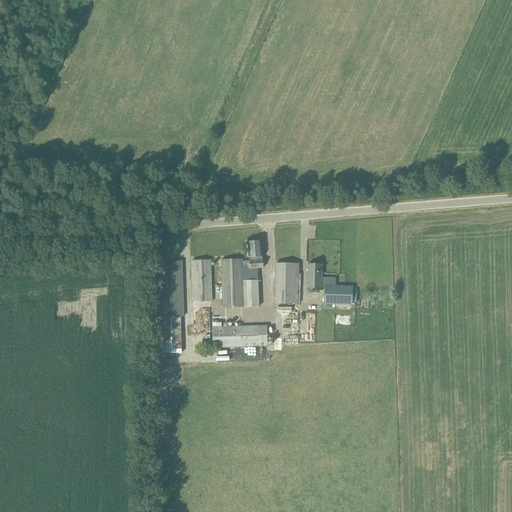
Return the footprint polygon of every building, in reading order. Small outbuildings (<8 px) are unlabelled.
[(262,260),(262,257),(261,242),(248,243),(249,269),(263,268),(262,260)] [(243,282),(243,260),(222,260),(223,306),(258,305),(258,281),(243,282)] [(156,317),(183,317),(183,313),(182,262),(156,263),(156,317)] [(194,302),(212,302),(212,262),(193,262),(194,302)] [(299,264),(275,263),(274,304),(298,304),(299,264)] [(321,288),(322,264),(308,264),(307,288),(321,288)] [(353,303),(353,288),(327,287),(326,302),(353,303)] [(181,317),(156,317),(157,354),(180,353),(181,317)] [(267,326),(212,328),(213,347),(267,346),(267,326)]
